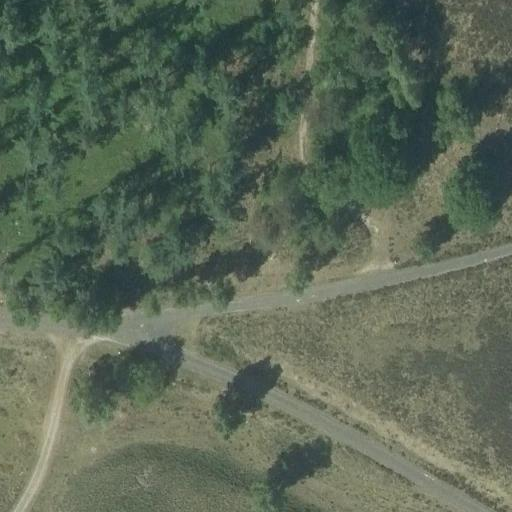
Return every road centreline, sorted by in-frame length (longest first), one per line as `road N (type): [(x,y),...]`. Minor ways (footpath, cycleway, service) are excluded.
road 1 (track): [(119,329),(339,432),(474,511)]
road 2 (track): [(314,0),(293,160),(368,222),(383,282)]
road 3 (track): [(119,329),(383,282)]
road 4 (track): [(69,328),(42,454),(15,511)]
road 5 (track): [(383,282),(511,250)]
